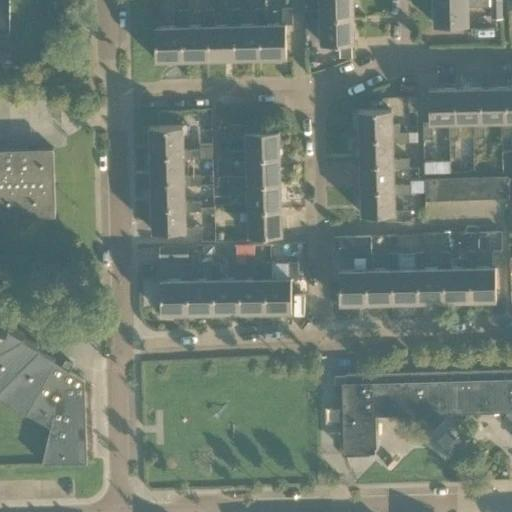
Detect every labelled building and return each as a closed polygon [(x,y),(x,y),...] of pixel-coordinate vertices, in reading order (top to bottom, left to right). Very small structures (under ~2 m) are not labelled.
[(0,0),(0,32),(10,33),(9,0),(0,0)] [(319,0),(320,10),(320,17),(353,17),(352,0),(319,0)] [(433,0),(434,24),(468,23),(468,6),(489,6),(488,0),(433,0)] [(501,18),(500,0),(489,0),(490,18),(501,18)] [(260,59),(259,24),(266,24),(265,8),(256,9),(256,24),(240,24),(233,25),(234,59),(260,59)] [(285,24),(292,23),(292,8),(282,8),(283,17),(278,17),(279,24),(266,24),(259,24),(260,59),(286,58),(285,24)] [(188,26),(181,26),(182,60),(208,60),(207,25),(214,25),(214,9),(204,10),(204,25),(188,26)] [(233,25),(240,24),(239,9),(230,9),(231,24),(226,25),(214,25),(207,25),(208,60),(234,59),(233,25)] [(154,27),(155,61),(182,60),(181,26),(188,26),(188,10),(178,10),(179,27),(154,27)] [(320,10),(303,11),(304,20),(320,19),(320,44),(354,43),(353,17),(320,17),(320,10)] [(0,65),(11,65),(11,51),(0,51),(0,65)] [(505,86),(479,87),(480,120),(474,121),(474,137),(484,136),(484,120),(500,120),(506,120),(505,86)] [(511,119),(511,86),(505,86),(506,120),(500,120),(500,136),(511,136),(510,119),(511,119)] [(454,88),(455,121),(449,121),(449,137),(458,137),(458,121),(474,121),(480,120),(479,87),(454,88)] [(433,138),(433,122),(449,121),(455,121),(454,88),(428,88),(429,122),(422,122),(423,138),(433,138)] [(382,97),(383,107),(397,107),(397,97),(382,97)] [(358,109),(359,135),(392,134),(392,142),(409,141),(408,132),(399,132),(399,124),(392,124),(392,108),(358,109)] [(245,132),(245,149),(245,156),(279,155),(279,129),(245,130),(245,122),(228,123),(228,132),(245,132)] [(149,126),(150,152),(183,151),(184,158),(200,158),(199,148),(184,149),(183,125),(149,126)] [(393,158),(392,142),(392,134),(359,135),(359,161),(393,160),(393,167),(409,167),(409,157),(393,158)] [(54,149),(0,150),(0,216),(55,215),(54,149)] [(279,155),(245,156),(245,149),(229,149),(229,159),(246,158),(247,174),(247,181),(280,180),(279,155)] [(184,176),(184,158),(183,151),(150,152),(150,179),(184,177),(185,185),(200,184),(200,175),(184,176)] [(360,186),(393,186),(394,193),(410,193),(410,184),(393,183),(393,167),(393,160),(359,161),(360,186)] [(246,184),(247,201),(247,208),(281,207),(280,180),(247,181),(247,174),(229,174),(229,184),(246,184)] [(507,176),(496,177),(497,197),(508,197),(507,176)] [(151,204),(185,203),(186,210),(201,210),(201,201),(185,201),(185,185),(184,177),(150,179),(151,204)] [(476,177),(465,178),(467,198),(477,198),(476,177)] [(486,177),(476,177),(477,198),(487,198),(486,177)] [(487,198),(497,197),(496,177),(486,177),(487,198)] [(445,178),(435,179),(436,200),(446,199),(445,178)] [(455,178),(445,178),(446,199),(456,199),(455,178)] [(455,178),(456,199),(467,198),(465,178),(455,178)] [(221,195),(229,194),(228,179),(220,179),(221,195)] [(425,179),(426,200),(436,200),(435,179),(425,179)] [(393,186),(360,186),(361,213),(395,212),(395,220),(411,219),(410,209),(394,209),(394,193),(393,186)] [(248,235),(281,234),(281,207),(247,208),(247,201),(230,202),(230,210),(240,210),(240,219),(247,219),(248,235)] [(185,203),(151,204),(152,230),(185,229),(186,237),(202,236),(201,227),(186,227),(186,210),(185,203)] [(466,250),(475,250),(475,235),(465,236),(466,250)] [(371,236),(356,237),(357,256),(362,256),(362,252),(372,252),(371,236)] [(159,245),(159,258),(188,258),(188,245),(159,245)] [(492,265),(475,265),(469,265),(470,300),(496,299),(496,265),(502,265),(501,249),(492,249),(492,265)] [(443,300),(443,266),(449,266),(448,250),(439,250),(439,266),(423,267),(417,267),(417,301),(443,300)] [(470,300),(469,265),(475,265),(475,250),(466,250),(466,265),(449,266),(443,266),(443,300),(470,300)] [(397,267),(397,251),(387,251),(388,267),(372,267),(371,268),(365,268),(365,301),(392,301),(391,267),(397,267)] [(414,266),(397,267),(391,267),(392,301),(417,301),(417,267),(423,267),(422,251),(413,251),(414,266)] [(339,302),(365,301),(365,268),(371,268),(372,267),(372,252),(362,252),(362,256),(357,256),(354,256),(354,268),(339,268),(339,302)] [(186,311),(186,279),(192,279),(192,261),(183,261),(184,279),(160,279),(160,311),(186,311)] [(209,279),(192,279),(186,279),(186,311),(212,311),(211,279),(218,279),(218,261),(209,261),(209,279)] [(218,279),(211,279),(212,311),(238,311),(237,279),(244,279),(244,261),(236,261),(236,279),(218,279)] [(264,310),(263,278),(270,278),(270,261),(261,261),(261,278),(244,279),(237,279),(238,311),(264,310)] [(264,310),(290,310),(290,278),(296,278),(296,261),(288,261),(288,278),(270,278),(263,278),(264,310)] [(11,314),(41,330),(40,306),(11,307),(11,314)] [(0,400),(25,414),(50,429),(42,462),(87,460),(84,378),(53,361),(55,358),(38,349),(41,346),(21,335),(25,333),(4,322),(6,319),(0,315),(0,400)] [(511,368),(375,373),(346,373),(347,382),(342,382),(344,453),(370,453),(370,451),(375,451),(375,446),(376,446),(375,412),(507,409),(507,413),(511,417),(511,368)]
